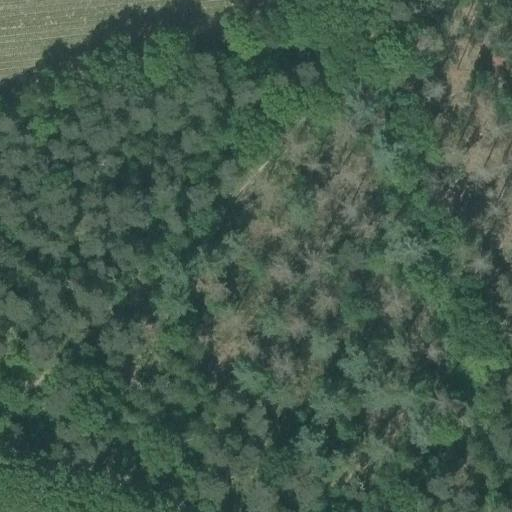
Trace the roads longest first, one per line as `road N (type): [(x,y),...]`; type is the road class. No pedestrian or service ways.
road 1 (track): [(0,423),(241,190),(390,20),(381,0)]
road 2 (unclassified): [(134,511),(0,460)]
